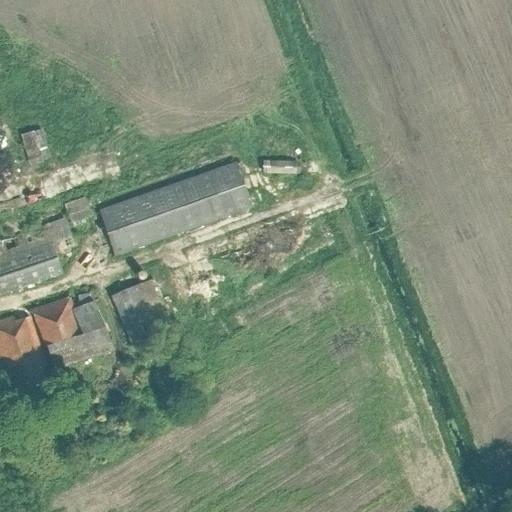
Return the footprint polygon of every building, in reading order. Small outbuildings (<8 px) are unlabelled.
[(302,69),(282,76),(296,113),(316,106),(302,69)] [(52,160),(43,131),(33,134),(33,133),(21,137),(31,168),(43,164),(43,162),(52,160)] [(235,162),(99,210),(114,255),(251,207),(235,162)] [(262,162),(262,174),(298,175),(298,163),(262,162)] [(0,172),(0,203),(24,195),(14,168),(0,172)] [(64,207),(71,229),(82,225),(81,222),(91,218),(85,200),(64,207)] [(74,248),(70,236),(64,217),(0,238),(0,293),(61,273),(55,255),(74,248)] [(153,278),(110,295),(131,347),(173,328),(153,278)] [(76,306),(73,308),(70,296),(27,311),(29,317),(39,348),(45,345),(53,370),(93,357),(113,350),(93,300),(94,300),(90,290),(73,296),(76,306)] [(39,348),(29,317),(15,321),(14,316),(0,320),(0,365),(5,363),(16,398),(47,388),(40,368),(45,366),(39,348)]
